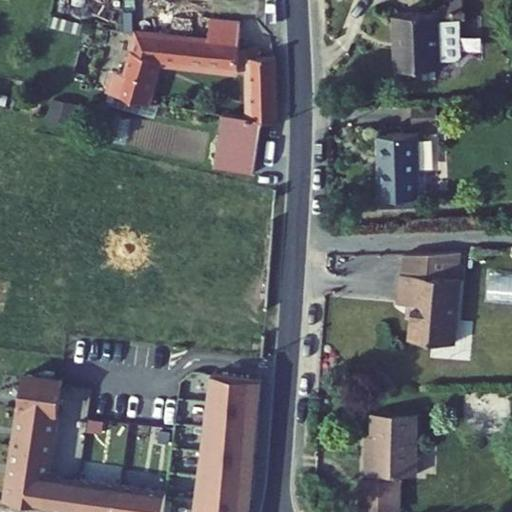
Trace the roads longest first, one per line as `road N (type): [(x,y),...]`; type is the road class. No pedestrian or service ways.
road 1 (residential): [(296,0),(299,206),(276,511)]
road 2 (track): [(296,243),(511,239)]
